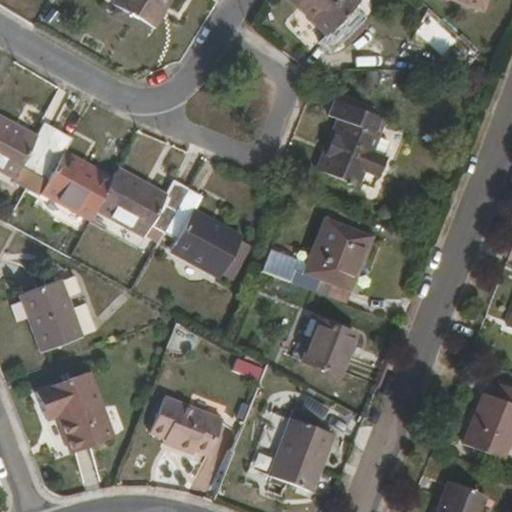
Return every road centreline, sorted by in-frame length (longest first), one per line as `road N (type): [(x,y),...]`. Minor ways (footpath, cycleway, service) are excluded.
road 1 (residential): [(360,511),(511,109)]
road 2 (residential): [(226,23),(300,80),(260,166),(175,125),(157,104)]
road 3 (residential): [(157,104),(123,99),(0,29)]
